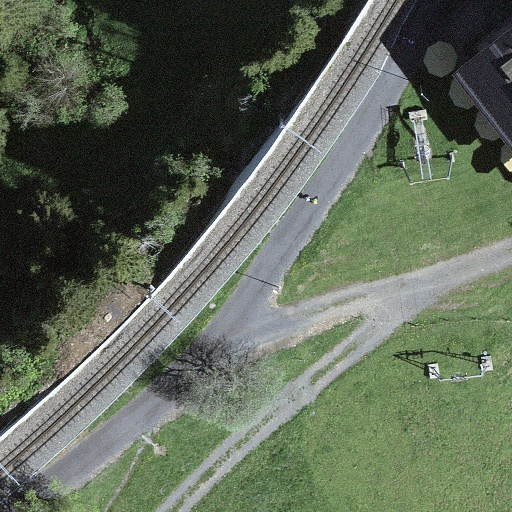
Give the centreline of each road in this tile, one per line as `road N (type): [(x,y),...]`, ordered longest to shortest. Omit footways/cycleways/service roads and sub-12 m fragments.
road 1 (track): [(468,266),(246,438),(170,511)]
road 2 (track): [(511,247),(287,321),(265,323),(228,309)]
road 3 (track): [(14,511),(149,404),(228,309)]
